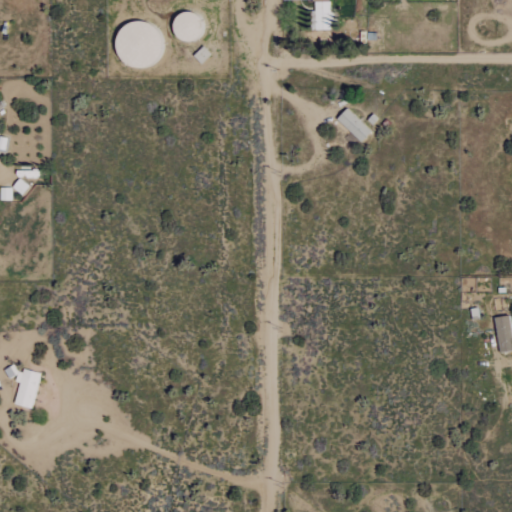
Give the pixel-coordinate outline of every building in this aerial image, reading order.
[(330,30),(331,2),(313,1),(313,30),(330,30)] [(192,56),(200,64),(210,55),(202,47),(192,56)] [(370,131),(346,108),(335,119),(359,142),(370,131)] [(22,195),(28,186),(19,179),(12,187),(22,195)] [(0,196),(0,200),(11,201),(12,188),(0,188),(0,196)] [(511,351),(511,335),(510,316),(494,318),(498,353),(511,351)] [(31,409),(39,373),(21,369),(20,371),(7,368),(6,375),(18,378),(12,405),(31,409)]
